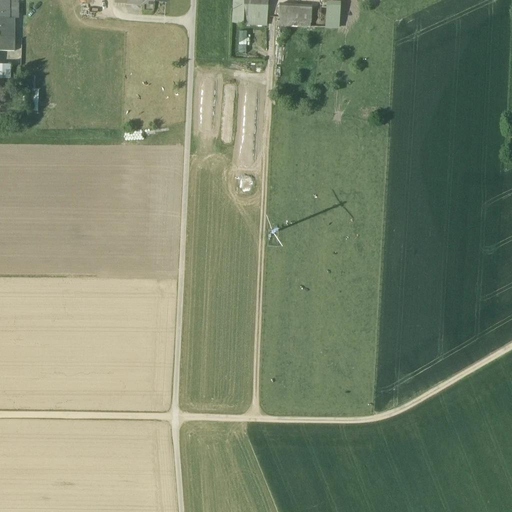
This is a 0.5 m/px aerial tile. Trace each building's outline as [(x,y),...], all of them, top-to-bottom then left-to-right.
[(0,0),(0,19),(9,19),(9,0),(0,0)] [(17,0),(9,0),(9,19),(14,19),(18,19),(17,0)] [(248,0),(233,0),(233,15),(266,17),(266,2),(248,2),(248,0)] [(340,2),(326,1),(326,26),(340,26),(340,2)] [(310,10),(280,8),(279,26),(309,28),(309,26),(310,10)] [(232,24),(265,26),(266,17),(233,15),(232,24)] [(9,19),(0,19),(0,51),(14,52),(14,19),(9,19)] [(252,42),(252,32),(241,31),(240,42),(252,42)] [(9,66),(0,65),(0,76),(9,77),(9,66)] [(28,111),(38,110),(37,89),(28,89),(28,111)]
